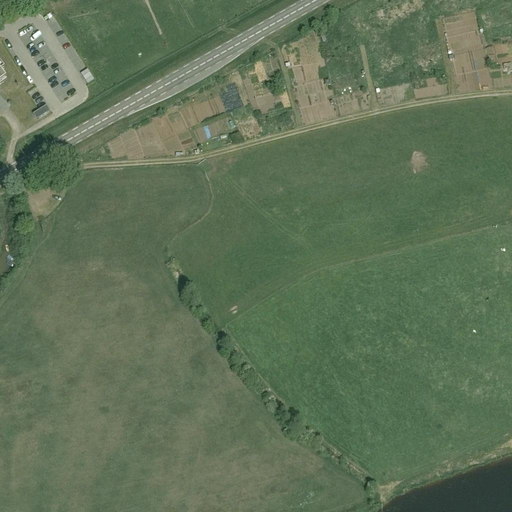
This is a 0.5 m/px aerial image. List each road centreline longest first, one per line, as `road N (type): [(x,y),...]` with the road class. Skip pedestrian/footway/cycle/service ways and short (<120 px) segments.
road 1 (track): [(12,172),(31,195),(80,167),(183,161),(382,111),(511,93)]
road 2 (primary): [(0,179),(318,0)]
